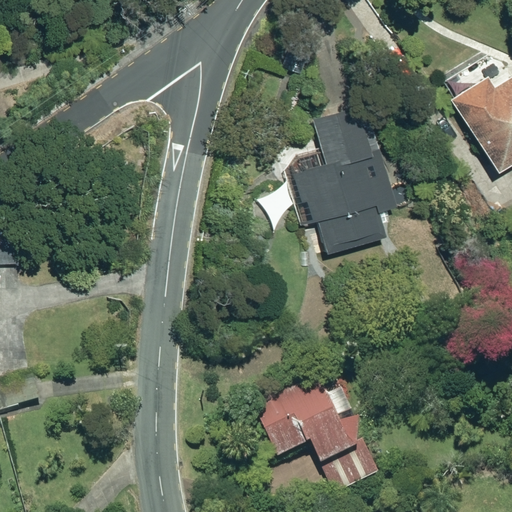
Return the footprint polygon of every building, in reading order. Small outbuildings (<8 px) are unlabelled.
[(511,164),(511,76),(490,90),(485,81),(446,104),(490,178),(511,164)] [(313,224),(322,258),(381,242),(371,208),(383,205),(378,186),(384,185),(375,153),(363,156),(351,110),(306,122),(319,169),(283,180),(297,228),(313,224)] [(0,230),(0,266),(14,266),(13,230),(0,230)] [(6,410),(39,404),(32,378),(0,386),(0,414),(7,413),(6,410)] [(318,471),(331,500),(376,480),(355,435),(356,426),(352,428),(338,398),(324,403),(313,378),(249,406),(273,464),(306,450),(315,473),(318,471)]
